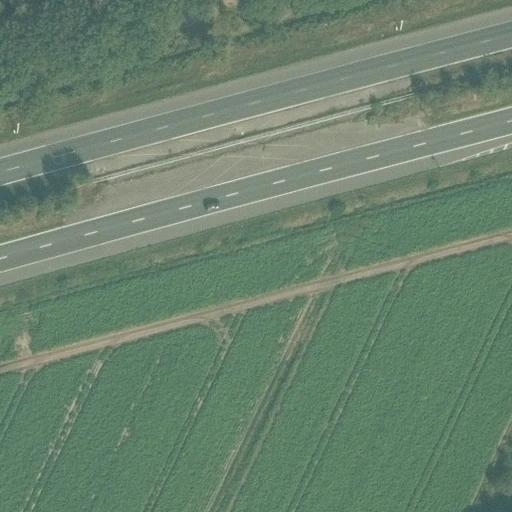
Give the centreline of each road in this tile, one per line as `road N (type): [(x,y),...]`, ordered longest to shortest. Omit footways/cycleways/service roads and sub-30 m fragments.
road 1 (motorway): [(0,261),(511,122)]
road 2 (motorway): [(511,36),(0,173)]
road 3 (track): [(0,68),(238,0)]
